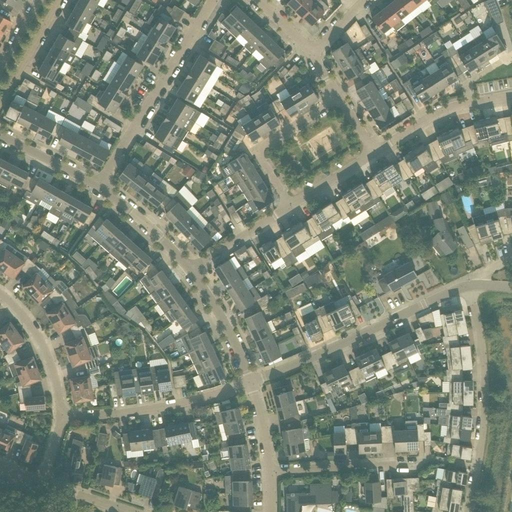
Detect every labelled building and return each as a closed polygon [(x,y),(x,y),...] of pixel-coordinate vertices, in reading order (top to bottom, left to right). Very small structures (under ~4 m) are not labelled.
[(76,4),(92,13),(97,4),(90,0),(79,0),(77,5),(76,4)] [(141,0),(135,0),(129,11),(135,15),(143,1),(141,0)] [(290,0),(287,3),(295,11),(305,0),(290,0)] [(316,5),(311,0),(305,0),(295,11),(303,18),(316,5)] [(399,0),(394,0),(389,5),(401,19),(404,24),(413,17),(399,0)] [(421,11),(418,6),(413,0),(399,0),(413,17),(421,11)] [(457,0),(464,10),(469,6),(470,6),(466,0),(457,0)] [(488,0),(483,2),(493,26),(503,22),(494,0),(488,0)] [(96,16),(91,14),(92,13),(76,4),(77,5),(72,14),(70,13),(70,14),(91,25),(96,16)] [(236,4),(229,11),(231,13),(221,23),(229,31),(246,13),(245,13),(244,14),(236,5),(237,4),(236,4)] [(312,26),(324,12),(316,5),(303,18),(312,26)] [(381,11),(392,26),(395,30),(396,31),(404,24),(401,19),(389,5),(381,11)] [(167,6),(166,8),(163,13),(170,16),(170,17),(179,22),(182,17),(171,10),(172,8),(167,6)] [(185,12),(175,6),(173,9),(172,8),(171,10),(182,17),(185,12)] [(170,17),(170,16),(163,13),(156,9),(147,23),(154,27),(170,37),(176,28),(167,22),(170,17)] [(131,19),(133,14),(127,11),(124,15),(131,19)] [(377,25),(371,29),(379,42),(386,36),(395,30),(392,26),(381,11),(372,18),(377,25)] [(465,12),(460,16),(462,20),(468,16),(465,12)] [(237,38),(253,20),(252,21),(245,14),(246,13),(229,31),(237,38)] [(0,35),(2,36),(11,21),(0,14),(0,35)] [(78,38),(82,31),(87,34),(92,26),(91,25),(70,14),(71,15),(66,24),(70,26),(67,32),(78,38)] [(254,21),(253,20),(237,38),(236,39),(244,46),(261,28),(260,29),(253,22),(254,21)] [(371,34),(365,24),(360,27),(366,38),(371,34)] [(496,54),(487,39),(479,26),(469,32),(470,32),(474,39),(487,60),(492,57),(493,57),(496,54)] [(154,27),(148,36),(164,46),(170,37),(154,27)] [(256,49),(269,35),(268,36),(261,29),(262,28),(261,28),(244,46),(251,53),(253,53),(257,49),(256,49)] [(118,31),(116,35),(112,41),(118,45),(125,35),(118,31)] [(53,43),(69,52),(75,55),(83,40),(78,38),(67,32),(65,37),(60,34),(55,44),(54,43),(53,43)] [(436,32),(422,41),(426,47),(440,38),(436,32)] [(487,60),(474,39),(470,32),(461,38),(478,66),(483,62),(484,63),(487,60)] [(503,44),(496,33),(487,39),(496,54),(502,51),(503,52),(507,47),(503,44)] [(259,62),(277,43),(276,44),(268,37),(269,36),(269,35),(256,49),(257,49),(253,53),(252,54),(259,62)] [(164,46),(148,36),(142,46),(158,55),(164,46)] [(408,46),(414,43),(411,38),(405,42),(408,46)] [(458,67),(463,63),(469,72),(474,68),(475,69),(478,66),(461,38),(452,44),(453,45),(447,49),(449,52),(452,56),(458,67)] [(225,46),(215,40),(212,45),(222,51),(225,46)] [(69,52),(53,43),(55,44),(49,53),(48,52),(48,53),(70,65),(76,55),(75,55),(69,52)] [(281,55),(285,51),(285,50),(284,51),(276,44),(277,43),(259,62),(267,69),(272,64),(277,68),(285,59),(281,55)] [(353,52),(347,43),(336,50),(332,51),(333,57),(335,57),(338,62),(353,52)] [(418,43),(413,47),(415,51),(421,48),(418,43)] [(212,45),(209,50),(219,56),(222,51),(212,45)] [(142,46),(137,55),(153,65),(158,55),(142,46)] [(410,55),(415,51),(413,47),(407,51),(410,55)] [(359,49),(353,52),(338,62),(339,66),(340,66),(344,71),(359,61),(364,58),(359,49)] [(458,78),(453,70),(458,67),(452,56),(449,52),(447,49),(441,53),(443,55),(434,61),(435,62),(439,69),(449,84),(453,83),(453,82),(458,78)] [(59,71),(65,75),(70,65),(48,53),(49,53),(44,62),(43,62),(59,71)] [(209,61),(200,55),(194,65),(210,75),(216,66),(220,68),(224,63),(213,56),(209,61)] [(143,66),(127,56),(121,65),(137,75),(143,66)] [(359,61),(344,71),(345,75),(346,75),(350,80),(358,75),(361,80),(371,74),(368,69),(371,68),(364,58),(359,61)] [(391,63),(395,70),(402,65),(397,59),(391,63)] [(43,75),(40,80),(50,86),(55,89),(58,83),(53,81),(59,71),(43,62),(44,63),(38,72),(43,75)] [(426,68),(430,75),(440,90),(444,89),(444,88),(449,84),(439,69),(435,62),(426,68)] [(85,69),(91,72),(94,66),(89,63),(85,69)] [(291,77),(300,68),(295,64),(289,71),(287,73),(291,77)] [(137,75),(121,65),(116,75),(132,84),(137,75)] [(189,74),(205,84),(210,75),(194,65),(189,74)] [(289,71),(285,67),(280,73),(284,76),(287,73),(289,71)] [(244,78),(248,74),(243,69),(239,73),(244,78)] [(97,81),(99,77),(93,73),(91,78),(97,81)] [(199,93),(205,84),(189,74),(183,83),(199,93)] [(362,100),(377,91),(382,88),(376,79),(375,80),(375,79),(371,74),(361,80),(365,85),(356,91),(360,96),(359,97),(362,100)] [(132,84),(116,75),(110,84),(126,94),(132,84)] [(403,84),(411,97),(416,93),(421,102),(422,101),(426,100),(426,99),(431,96),(421,81),(417,75),(403,84)] [(430,75),(421,81),(431,96),(435,94),(435,93),(440,90),(430,75)] [(22,84),(26,86),(32,89),(35,84),(25,78),(22,84)] [(402,88),(400,85),(396,79),(389,83),(395,92),(402,88)] [(245,81),(239,90),(247,95),(252,86),(245,81)] [(183,83),(177,93),(193,103),(199,93),(183,83)] [(120,103),(126,94),(110,84),(104,93),(120,103)] [(316,95),(309,84),(299,90),(309,105),(314,102),(315,103),(319,98),(316,95)] [(368,109),(383,100),(387,97),(382,88),(377,91),(362,100),(365,105),(365,106),(368,109)] [(57,94),(51,90),(48,95),(54,99),(57,94)] [(109,116),(112,111),(114,112),(120,103),(104,93),(100,90),(96,97),(91,94),(86,102),(102,112),(109,116)] [(290,96),(300,111),(305,107),(306,108),(309,105),(299,90),(290,96)] [(402,100),(407,97),(404,92),(399,95),(402,100)] [(273,101),(280,112),(285,108),(290,117),(296,113),(297,114),(300,111),(290,96),(281,101),(279,98),(273,101)] [(383,100),(368,109),(371,114),(370,115),(374,118),(374,119),(389,109),(395,105),(389,96),(387,97),(383,100)] [(80,105),(83,100),(82,99),(78,97),(74,102),(73,104),(79,107),(80,105)] [(408,111),(414,107),(407,97),(402,100),(408,111)] [(178,99),(172,108),(195,123),(201,113),(178,99)] [(24,106),(13,101),(14,100),(13,100),(5,116),(12,119),(12,118),(17,121),(24,106)] [(24,106),(17,121),(27,126),(35,111),(35,112),(38,105),(27,100),(24,106)] [(270,108),(261,114),(271,129),(275,128),(275,127),(280,123),(275,115),(280,112),(273,101),(268,105),(270,108)] [(224,103),(222,107),(228,111),(231,107),(224,103)] [(166,117),(182,127),(188,131),(190,132),(195,123),(172,108),(166,117)] [(94,117),(97,112),(92,109),(88,114),(94,117)] [(384,125),(395,118),(389,109),(374,119),(377,124),(376,125),(381,129),(384,125)] [(33,130),(37,132),(45,117),(35,112),(35,111),(27,126),(34,129),(33,130)] [(252,120),(261,135),(262,135),(266,134),(265,133),(271,129),(261,114),(252,120)] [(505,121),(498,122),(496,116),(484,119),(489,137),(491,146),(508,141),(505,121)] [(62,125),(45,117),(37,132),(42,134),(42,133),(49,137),(50,134),(55,137),(62,125)] [(161,127),(177,136),(183,140),(188,131),(182,127),(166,117),(161,127)] [(109,126),(112,121),(106,118),(103,123),(109,126)] [(484,119),(473,122),(474,128),(468,131),(472,145),(478,143),(478,140),(489,137),(484,119)] [(245,136),(248,134),(249,137),(251,141),(257,140),(256,138),(261,135),(252,120),(243,126),(240,122),(239,123),(234,130),(235,130),(245,136)] [(122,128),(112,121),(109,126),(119,133),(122,128)] [(78,134),(62,125),(55,137),(60,139),(59,142),(66,146),(65,147),(69,149),(78,134)] [(74,150),(80,154),(92,132),(81,127),(78,134),(69,149),(73,151),(74,150)] [(161,127),(155,136),(164,142),(161,147),(172,154),(175,149),(177,150),(183,140),(177,136),(161,127)] [(461,133),(458,127),(447,132),(455,149),(466,144),(467,147),(472,145),(468,131),(461,133)] [(242,141),(245,136),(235,130),(231,135),(242,141)] [(99,145),(98,145),(101,140),(100,139),(101,137),(92,132),(80,154),(87,157),(86,158),(90,160),(99,145)] [(227,136),(221,132),(218,137),(225,141),(227,136)] [(447,132),(436,137),(439,142),(432,146),(440,159),(445,156),(444,154),(455,149),(447,132)] [(232,157),(242,141),(231,135),(222,150),(232,157)] [(216,141),(222,145),(225,141),(218,137),(216,141)] [(157,148),(146,141),(143,146),(153,153),(157,148)] [(219,149),(222,145),(216,141),(215,142),(213,146),(219,149)] [(426,149),(423,144),(413,150),(423,166),(433,160),(434,162),(440,159),(432,146),(426,149)] [(102,165),(110,151),(99,145),(90,160),(94,162),(95,161),(102,165)] [(164,159),(167,154),(157,148),(153,153),(164,159)] [(403,157),(406,162),(401,165),(409,178),(414,175),(413,172),(423,166),(413,150),(403,157)] [(244,152),(241,156),(225,166),(219,167),(222,173),(225,179),(230,176),(251,162),(247,157),(248,156),(244,152)] [(167,154),(164,159),(174,165),(177,160),(167,154)] [(18,168),(7,162),(0,176),(0,183),(7,188),(10,182),(18,168)] [(236,185),(237,184),(241,181),(257,172),(253,166),(254,166),(251,163),(251,162),(230,176),(236,185)] [(139,171),(137,170),(129,163),(119,176),(125,181),(125,182),(128,185),(139,171)] [(396,168),(393,163),(382,170),(392,186),(402,179),(404,181),(409,178),(401,165),(396,168)] [(511,163),(497,167),(497,168),(498,172),(498,173),(511,171),(511,163)] [(188,165),(182,173),(189,178),(195,170),(188,165)] [(210,169),(205,166),(202,171),(207,174),(210,169)] [(498,172),(497,168),(497,167),(497,166),(488,168),(489,174),(492,173),(498,172)] [(26,190),(33,178),(27,176),(29,173),(18,168),(10,182),(26,190)] [(206,174),(198,170),(195,176),(202,181),(206,174)] [(382,170),(372,176),(376,181),(370,184),(378,197),(379,197),(384,194),(386,198),(396,191),(392,186),(382,170)] [(149,178),(139,171),(128,185),(132,187),(133,187),(139,191),(149,178)] [(154,172),(149,178),(139,191),(144,196),(144,197),(147,199),(163,179),(154,172)] [(243,193),(247,190),(262,181),(262,180),(261,176),(260,177),(257,172),(241,181),(237,184),(243,193)] [(466,179),(463,172),(458,174),(461,182),(466,179)] [(441,191),(454,183),(449,176),(436,185),(441,191)] [(39,179),(38,181),(33,178),(26,190),(31,193),(42,199),(50,185),(39,179)] [(164,207),(178,191),(163,179),(147,199),(151,202),(152,201),(158,206),(160,204),(164,207)] [(266,186),(262,181),(247,190),(253,199),(268,190),(267,185),(266,186)] [(370,184),(366,188),(362,182),(352,189),(362,205),(366,210),(381,201),(379,197),(378,197),(370,184)] [(49,210),(52,204),(53,205),(61,191),(50,185),(42,199),(39,204),(49,210)] [(184,185),(178,191),(164,207),(168,212),(166,214),(171,219),(170,220),(174,223),(192,206),(198,200),(184,185)] [(455,194),(462,191),(459,185),(452,188),(455,194)] [(211,198),(216,195),(212,189),(207,192),(211,198)] [(352,189),(342,195),(345,201),(340,204),(348,217),(350,220),(366,210),(362,205),(352,189)] [(268,190),(253,199),(248,203),(254,212),(259,209),(267,204),(270,202),(274,200),(273,195),(271,195),(268,190)] [(71,196),(61,191),(53,205),(49,212),(59,218),(71,196)] [(448,191),(440,195),(445,206),(453,202),(448,191)] [(70,224),(74,217),(82,202),(71,196),(59,218),(70,224)] [(213,202),(216,207),(220,213),(225,210),(221,204),(218,198),(213,202)] [(431,219),(438,217),(441,216),(439,208),(437,201),(435,201),(434,201),(427,202),(431,219)] [(74,217),(89,225),(97,215),(91,211),(92,208),(82,202),(74,217)] [(340,204),(335,207),(332,202),(322,208),(332,224),(342,218),(343,220),(348,217),(340,204)] [(267,204),(259,209),(262,214),(270,209),(267,204)] [(231,214),(236,211),(233,205),(227,208),(231,214)] [(404,205),(400,208),(404,215),(409,213),(404,205)] [(178,226),(183,231),(195,220),(200,215),(192,206),(174,223),(177,227),(178,226)] [(322,208),(311,215),(315,220),(310,223),(320,239),(321,240),(336,231),(332,224),(322,208)] [(504,237),(502,231),(508,230),(506,216),(505,208),(484,215),(492,241),(504,237)] [(226,223),(231,220),(225,210),(220,213),(221,215),(226,223)] [(237,224),(242,221),(237,212),(236,211),(231,214),(237,224)] [(379,232),(394,222),(390,215),(375,224),(379,232)] [(479,238),(481,244),(492,241),(484,215),(473,218),(474,224),(467,227),(473,241),(479,238)] [(105,221),(99,216),(88,233),(100,244),(116,227),(107,219),(105,221)] [(5,217),(3,221),(11,226),(14,222),(5,217)] [(446,254),(457,244),(445,229),(442,218),(434,220),(438,234),(433,238),(433,239),(429,242),(433,246),(437,243),(446,254)] [(195,220),(183,231),(188,237),(187,238),(190,241),(203,229),(195,220)] [(32,230),(35,225),(29,221),(26,226),(32,230)] [(310,223),(305,226),(301,221),(291,227),(301,243),(305,249),(320,239),(310,223)] [(199,249),(218,232),(209,223),(203,229),(190,241),(193,244),(194,243),(199,249)] [(374,225),(369,228),(374,235),(379,232),(374,225)] [(462,246),(472,243),(465,225),(457,228),(461,237),(459,237),(462,246)] [(125,235),(116,227),(100,244),(109,252),(125,235)] [(291,227),(281,234),(284,239),(279,242),(287,255),(293,263),(293,264),(298,261),(296,257),(306,251),(305,249),(301,243),(291,227)] [(46,239),(50,234),(44,230),(41,235),(46,239)] [(50,234),(46,239),(52,243),(56,238),(50,234)] [(109,252),(118,260),(134,243),(125,235),(109,252)] [(279,242),(274,245),(271,240),(260,247),(264,252),(271,263),(281,256),(288,267),(293,263),(287,255),(279,242)] [(0,254),(1,255),(0,256),(0,269),(4,272),(18,251),(9,244),(2,241),(0,244),(0,254)] [(127,268),(132,263),(143,251),(134,243),(118,260),(127,268)] [(348,251),(343,243),(338,247),(342,254),(348,251)] [(238,256),(247,251),(246,249),(247,249),(245,245),(235,251),(238,256)] [(247,251),(253,259),(258,256),(251,246),(247,249),(246,249),(247,251)] [(4,272),(14,279),(21,269),(26,273),(34,263),(28,258),(18,251),(4,272)] [(152,259),(143,251),(132,263),(145,275),(155,266),(150,262),(152,259)] [(82,265),(86,260),(83,256),(78,261),(82,265)] [(262,262),(258,256),(253,259),(257,265),(262,262)] [(223,263),(215,269),(219,275),(218,276),(221,280),(235,270),(241,267),(234,257),(223,263)] [(379,298),(417,277),(409,262),(384,276),(382,272),(369,279),(379,298)] [(32,278),(23,286),(31,295),(45,282),(51,276),(43,268),(41,269),(34,263),(26,273),(32,278)] [(330,270),(327,265),(322,269),(325,274),(330,270)] [(89,275),(94,271),(90,266),(85,269),(89,275)] [(140,280),(143,284),(150,294),(156,290),(169,280),(162,270),(159,272),(155,266),(145,275),(140,280)] [(235,270),(221,280),(223,284),(224,283),(228,289),(242,281),(248,277),(241,267),(235,270)] [(94,271),(89,275),(93,281),(98,277),(94,271)] [(266,280),(271,276),(267,271),(262,274),(266,280)] [(309,275),(306,271),(300,274),(303,279),(309,275)] [(317,273),(304,279),(308,287),(321,281),(317,273)] [(31,295),(39,304),(48,295),(52,301),(67,290),(69,288),(62,281),(61,281),(60,281),(58,280),(57,280),(56,281),(55,281),(51,276),(45,282),(31,295)] [(156,290),(150,294),(157,303),(176,290),(169,280),(156,290)] [(248,291),(242,281),(228,289),(232,296),(231,296),(233,300),(248,291)] [(105,293),(108,291),(110,289),(106,283),(101,287),(103,290),(105,293)] [(237,303),(241,310),(255,301),(257,300),(260,305),(270,300),(267,294),(261,298),(254,287),(248,291),(233,300),(236,304),(237,303)] [(288,299),(294,296),(291,289),(285,291),(288,299)] [(67,290),(52,301),(57,307),(47,313),(53,323),(70,313),(69,312),(75,309),(78,307),(67,290)] [(176,290),(157,303),(164,313),(183,300),(176,290)] [(360,312),(352,299),(347,301),(348,304),(337,309),(345,326),(356,321),(353,315),(360,312)] [(171,323),(177,319),(190,309),(183,300),(164,313),(171,323)] [(273,305),(270,300),(260,305),(262,311),(273,305)] [(114,311),(121,305),(117,301),(111,306),(114,311)] [(332,325),(334,331),(345,326),(337,309),(333,301),(317,309),(326,328),(332,325)] [(73,333),(85,328),(84,327),(91,324),(86,315),(83,315),(82,314),(80,314),(79,314),(78,315),(75,309),(69,312),(70,313),(53,323),(59,333),(70,327),(73,333)] [(197,319),(190,309),(177,319),(188,334),(199,327),(195,321),(197,319)] [(326,328),(317,309),(300,316),(310,336),(312,341),(323,336),(321,330),(326,328)] [(128,310),(127,312),(125,315),(131,319),(134,314),(128,310)] [(440,315),(442,325),(465,321),(463,310),(454,312),(454,311),(453,311),(453,312),(440,315)] [(261,311),(255,314),(246,318),(249,325),(248,326),(250,330),(266,323),(261,311)] [(288,320),(293,318),(290,311),(285,314),(288,320)] [(145,327),(150,324),(146,318),(141,322),(145,327)] [(271,320),(266,323),(250,330),(252,334),(253,334),(256,340),(271,334),(276,331),(271,320)] [(456,340),(455,334),(467,332),(465,321),(442,325),(444,336),(442,336),(443,342),(456,340)] [(0,344),(2,344),(18,332),(10,322),(1,329),(0,328),(0,344)] [(150,324),(145,327),(149,333),(154,330),(150,324)] [(202,333),(199,327),(188,334),(181,337),(189,353),(195,350),(210,343),(205,332),(202,333)] [(295,336),(300,333),(297,327),(292,329),(295,336)] [(421,342),(426,339),(421,327),(415,330),(420,341),(420,340),(421,342)] [(76,340),(65,344),(69,356),(87,349),(87,348),(93,346),(88,335),(85,328),(73,333),(76,340)] [(135,337),(133,331),(127,333),(129,339),(135,337)] [(15,349),(25,341),(18,332),(2,344),(9,353),(4,356),(7,361),(18,355),(15,349)] [(407,357),(418,352),(419,356),(426,353),(421,342),(420,340),(420,341),(414,343),(409,332),(398,338),(407,357)] [(295,336),(300,346),(305,344),(300,333),(295,336)] [(276,344),(271,334),(256,340),(259,347),(258,348),(260,352),(276,344)] [(393,368),(409,360),(407,357),(398,338),(388,343),(393,353),(387,356),(393,368)] [(161,349),(168,345),(164,339),(157,344),(161,349)] [(469,345),(457,346),(456,340),(443,342),(444,348),(446,348),(447,359),(471,356),(469,345)] [(189,353),(194,364),(200,361),(215,354),(210,343),(195,350),(189,353)] [(266,363),(281,356),(276,344),(260,352),(262,356),(263,356),(266,363)] [(375,372),(377,376),(378,378),(388,373),(387,371),(393,368),(387,356),(381,359),(376,348),(366,353),(375,372)] [(69,356),(73,366),(84,362),(86,369),(99,366),(97,357),(91,359),(87,349),(69,356)] [(360,384),(377,376),(375,372),(366,353),(355,358),(360,369),(354,371),(360,384)] [(215,354),(200,361),(194,364),(199,375),(221,364),(219,360),(218,361),(215,354)] [(37,368),(33,357),(22,361),(18,355),(7,361),(9,366),(14,377),(19,375),(37,368)] [(460,375),(460,369),(472,367),(471,356),(447,359),(449,369),(446,370),(446,371),(443,371),(444,376),(460,375)] [(163,390),(172,389),(169,371),(168,363),(150,366),(154,390),(162,389),(163,391),(163,390)] [(221,364),(199,375),(204,386),(226,376),(222,369),(223,368),(221,364)] [(354,371),(349,374),(343,364),(333,369),(342,388),(352,383),(354,387),(360,384),(354,371)] [(88,376),(70,379),(72,391),(92,388),(92,387),(90,374),(96,375),(101,374),(99,366),(86,369),(88,376)] [(154,392),(154,390),(150,366),(132,369),(136,393),(144,392),(145,394),(145,393),(154,392)] [(30,383),(41,379),(37,368),(19,375),(21,381),(16,383),(18,388),(19,393),(31,391),(30,383)] [(115,384),(117,397),(118,397),(118,396),(127,394),(127,396),(136,394),(136,393),(132,369),(114,372),(116,384),(115,384)] [(322,374),(326,382),(320,385),(327,400),(330,398),(334,397),(332,392),(342,388),(333,369),(322,374)] [(473,381),(460,381),(460,375),(444,376),(444,382),(442,382),(442,392),(449,392),(472,392),(473,381)] [(291,384),(283,387),(274,389),(276,398),(274,398),(274,399),(275,398),(277,407),(295,402),(291,384)] [(74,402),(94,399),(92,388),(72,391),(74,402)] [(385,396),(383,390),(376,393),(378,399),(385,396)] [(25,403),(26,411),(34,410),(34,412),(40,412),(40,409),(46,408),(45,396),(33,397),(31,391),(19,393),(19,398),(20,403),(25,403)] [(460,410),(460,403),(472,403),(472,392),(449,392),(449,403),(447,403),(447,409),(460,410)] [(318,405),(326,404),(324,395),(316,397),(318,405)] [(236,401),(231,402),(219,405),(220,412),(215,413),(218,425),(219,424),(241,418),(239,410),(240,410),(238,410),(236,402),(236,401)] [(300,420),(295,402),(277,407),(279,415),(279,416),(281,415),(283,424),(300,420)] [(472,417),(460,416),(460,410),(447,409),(446,415),(449,415),(447,426),(471,428),(472,417)] [(223,441),(245,437),(242,427),(244,427),(243,427),(241,418),(219,424),(223,441)] [(303,439),(300,420),(283,424),(285,433),(283,433),(283,434),(285,442),(303,439)] [(159,429),(162,446),(167,445),(180,442),(176,424),(176,421),(167,423),(168,427),(159,429)] [(180,442),(192,440),(193,448),(199,447),(198,439),(194,421),(194,422),(186,424),(185,422),(176,424),(180,442)] [(352,442),(358,441),(359,453),(371,452),(369,424),(369,423),(351,423),(351,428),(352,442)] [(382,452),(382,440),(388,440),(387,426),(381,426),(381,423),(369,424),(371,452),(382,452)] [(406,430),(407,451),(418,450),(418,438),(424,438),(424,432),(424,424),(417,425),(417,429),(406,430)] [(388,440),(394,440),(395,451),(407,451),(406,430),(394,430),(394,426),(393,426),(387,426),(388,440)] [(456,444),(457,438),(469,439),(471,428),(447,426),(446,437),(444,436),(443,442),(449,443),(456,444)] [(0,441),(0,449),(8,453),(13,442),(18,444),(23,432),(13,428),(11,433),(5,430),(0,441)] [(141,430),(143,449),(162,446),(159,429),(150,430),(150,428),(149,428),(149,429),(141,430)] [(346,454),(346,442),(352,442),(351,428),(347,428),(345,428),(345,432),(334,433),(333,433),(334,454),(346,454)] [(123,433),(125,451),(143,449),(141,430),(132,431),(132,433),(123,434),(123,433)] [(117,439),(121,435),(115,431),(112,435),(117,439)] [(34,436),(23,432),(18,444),(24,446),(19,458),(31,462),(33,457),(35,458),(38,452),(35,451),(38,444),(32,442),(34,436)] [(104,451),(107,434),(99,433),(96,449),(104,451)] [(230,458),(249,455),(247,447),(248,446),(246,446),(245,437),(223,441),(224,448),(221,451),(222,459),(230,458)] [(65,471),(71,472),(70,479),(78,481),(78,479),(81,479),(82,474),(83,466),(79,465),(83,442),(73,439),(71,448),(69,448),(65,471)] [(308,439),(303,439),(285,442),(286,451),(285,451),(286,451),(287,451),(289,459),(289,460),(306,457),(305,451),(308,451),(310,449),(308,439)] [(461,457),(470,458),(472,447),(456,444),(449,443),(447,454),(460,457),(461,457)] [(250,464),(249,455),(230,458),(233,475),(250,474),(250,473),(249,464),(250,464)] [(119,485),(123,468),(104,465),(103,474),(97,473),(96,482),(110,485),(110,484),(119,485)] [(157,498),(166,470),(159,468),(155,479),(145,475),(142,484),(137,483),(134,491),(148,496),(147,496),(148,496),(148,495),(157,497),(156,498),(157,498)] [(467,473),(459,471),(458,471),(444,469),(442,480),(450,482),(466,484),(465,484),(467,473)] [(250,474),(233,475),(225,476),(226,493),(233,493),(252,492),(252,484),(252,483),(250,483),(250,474)] [(412,478),(396,479),(396,482),(386,482),(387,497),(387,499),(394,498),(394,495),(403,494),(404,511),(413,511),(413,492),(412,478)] [(461,490),(449,488),(450,482),(442,480),(437,479),(436,486),(438,486),(437,497),(460,501),(461,490)] [(387,509),(387,499),(387,497),(380,497),(379,482),(380,482),(380,481),(364,482),(365,482),(365,485),(361,486),(360,486),(362,494),(365,499),(365,501),(372,501),(372,507),(387,509)] [(286,511),(298,511),(300,504),(338,502),(338,491),(331,491),(331,484),(310,485),(310,494),(294,494),(291,494),(287,494),(287,504),(286,511)] [(177,495),(172,494),(169,502),(183,507),(182,507),(183,508),(183,506),(196,510),(197,510),(202,494),(180,486),(177,495)] [(252,492),(233,493),(234,511),(252,511),(251,511),(251,501),(253,501),(252,501),(252,492)] [(445,511),(446,510),(458,511),(460,501),(437,497),(430,496),(429,507),(433,507),(431,511),(445,511)]
